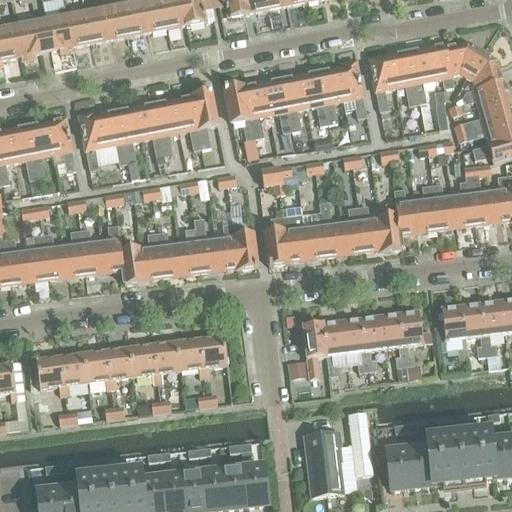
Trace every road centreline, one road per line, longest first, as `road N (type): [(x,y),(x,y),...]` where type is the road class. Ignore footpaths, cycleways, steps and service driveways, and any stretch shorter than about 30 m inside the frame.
road 1 (residential): [(511,9),(0,107)]
road 2 (residential): [(0,326),(258,294)]
road 3 (residential): [(258,294),(511,265)]
